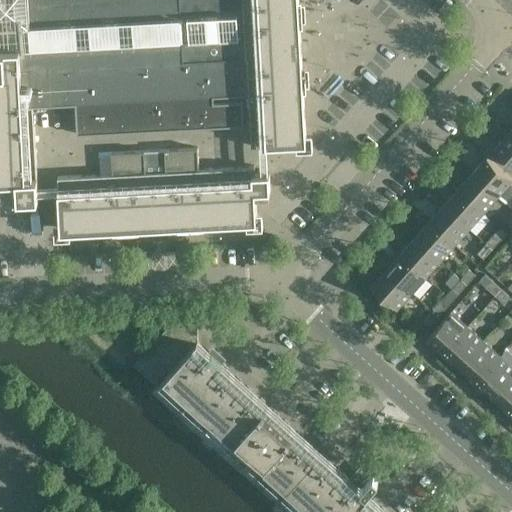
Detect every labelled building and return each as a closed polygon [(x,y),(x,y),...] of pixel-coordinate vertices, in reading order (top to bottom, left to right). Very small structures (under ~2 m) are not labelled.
[(0,0),(0,180),(17,180),(18,199),(39,198),(34,106),(249,94),(252,146),(304,143),(299,53),(296,0),(0,0)] [(511,131),(510,130),(495,147),(511,161),(511,131)] [(113,173),(58,176),(61,229),(257,218),(256,197),(268,197),(268,190),(270,190),(269,173),(255,174),(254,166),(199,169),(198,147),(165,149),(166,170),(146,171),(145,150),(112,152),(113,173)] [(511,179),(511,178),(487,156),(472,172),(498,195),(511,179)] [(498,195),(472,172),(458,188),(484,212),(498,195)] [(484,212),(458,188),(443,205),(469,228),(484,212)] [(469,228),(443,205),(429,221),(455,244),(469,228)] [(455,244),(429,221),(415,237),(440,260),(455,244)] [(492,248),(501,238),(495,233),(486,242),(492,248)] [(440,260),(415,237),(400,253),(433,283),(436,280),(429,273),(440,260)] [(492,248),(486,242),(477,252),(483,258),(492,248)] [(433,283),(400,253),(386,269),(412,292),(425,277),(432,284),(433,283)] [(484,266),(494,275),(500,268),(490,260),(484,266)] [(460,278),(467,284),(476,274),(469,268),(460,278)] [(412,292),(386,269),(371,286),(397,309),(412,292)] [(460,278),(454,273),(446,282),(458,293),(467,284),(460,278)] [(495,295),(501,288),(491,280),(485,286),(495,295)] [(504,304),(510,297),(501,288),(495,295),(504,304)] [(438,316),(447,306),(440,300),(432,310),(438,316)] [(438,316),(432,310),(423,320),(429,326),(438,316)] [(451,311),(428,337),(444,351),(467,325),(451,311)] [(467,325),(444,351),(460,366),(483,340),(467,325)] [(352,480),(342,471),(339,475),(218,367),(222,363),(198,342),(197,326),(167,327),(134,364),(157,385),(153,390),(178,412),(182,407),(299,511),(379,511),(363,498),(379,480),(372,474),(369,477),(361,470),(352,480)] [(483,340),(460,366),(476,380),(499,354),(483,340)] [(511,365),(499,354),(476,380),(492,395),(511,372),(511,365)] [(511,372),(492,395),(508,409),(511,404),(511,372)]
